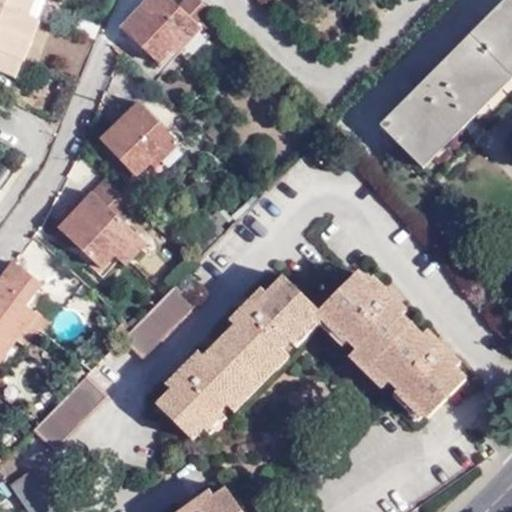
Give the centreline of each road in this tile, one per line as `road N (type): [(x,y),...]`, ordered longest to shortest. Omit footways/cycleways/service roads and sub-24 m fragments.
road 1 (residential): [(230,0),(331,95),(432,0)]
road 2 (residential): [(0,252),(63,168),(108,46)]
road 3 (residential): [(0,212),(47,146),(0,118)]
